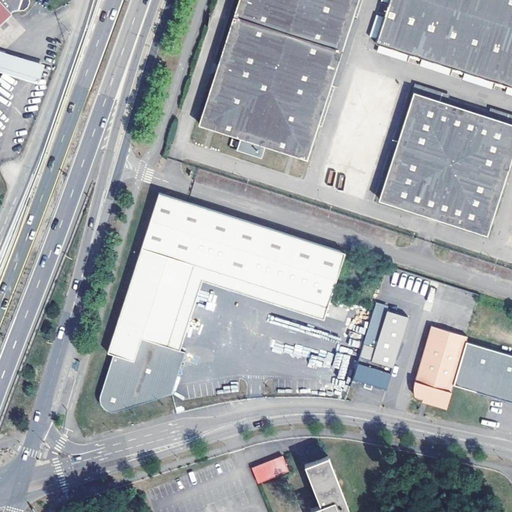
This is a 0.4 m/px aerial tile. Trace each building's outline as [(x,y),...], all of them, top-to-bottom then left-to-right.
[(0,0),(0,52),(0,51),(0,23),(13,12),(20,10),(22,10),(25,9),(28,6),(29,4),(31,1),(30,0),(0,0)] [(239,0),(199,123),(240,136),(236,149),(262,157),(266,144),(306,157),(317,125),(330,85),(330,82),(352,16),(353,15),(357,0),(239,0)] [(357,0),(353,15),(357,16),(362,0),(357,0)] [(511,0),(392,0),(392,3),(387,18),(379,40),(378,45),(381,46),(410,55),(413,56),(422,59),(424,60),(452,69),(455,70),(462,73),(464,73),(495,83),(498,84),(507,87),(509,88),(511,89),(511,0)] [(352,16),(330,82),(338,85),(360,19),(352,16)] [(372,37),(379,40),(387,18),(379,16),(372,37)] [(408,62),(410,55),(381,46),(379,53),(408,62)] [(0,52),(0,71),(40,85),(46,65),(1,50),(0,52)] [(450,77),(452,69),(424,60),(422,67),(450,77)] [(492,91),(495,83),(464,73),(461,81),(492,91)] [(414,91),(511,123),(511,114),(490,107),(489,111),(449,98),(450,94),(415,82),(412,90),(414,91)] [(330,85),(317,125),(321,126),(334,87),(330,85)] [(511,123),(414,91),(379,198),(486,234),(511,155),(511,123)] [(159,192),(142,244),(207,266),(328,305),(331,296),(345,252),(159,192)] [(207,266),(142,244),(107,351),(112,353),(133,360),(141,336),(180,349),(203,278),(207,266)] [(328,305),(207,266),(203,278),(324,316),(328,305)] [(363,343),(375,346),(387,309),(375,305),(374,308),(363,343)] [(363,343),(352,379),(385,389),(408,315),(387,309),(375,346),(363,343)] [(466,334),(430,324),(414,379),(413,382),(413,385),(413,389),(413,392),(414,395),(422,397),(427,398),(426,401),(437,404),(438,401),(446,404),(452,383),(465,339),(466,334)] [(133,360),(112,353),(100,392),(99,396),(99,399),(99,402),(100,404),(102,407),(107,410),(113,411),(171,392),(177,374),(182,372),(180,365),(184,351),(180,349),(141,336),(133,360)] [(511,353),(465,339),(452,383),(511,400),(511,353)] [(253,467),(258,481),(289,470),(283,455),(253,467)] [(328,455),(305,464),(320,504),(311,508),(312,511),(341,511),(349,509),(328,455)]
